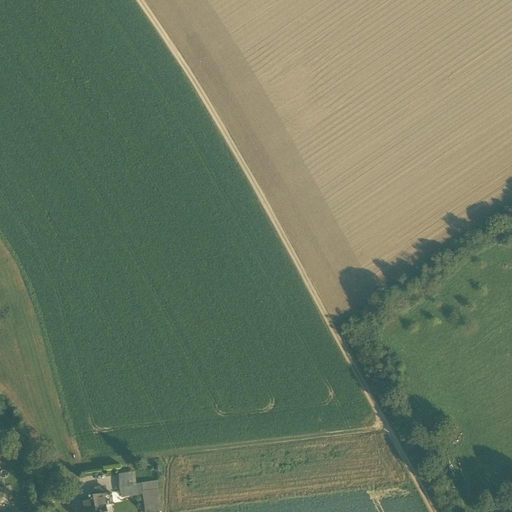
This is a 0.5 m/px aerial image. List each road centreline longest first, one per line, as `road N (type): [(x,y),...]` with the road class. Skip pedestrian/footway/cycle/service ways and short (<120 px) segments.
road 1 (track): [(432,511),(140,0)]
road 2 (track): [(386,427),(70,468),(76,511)]
